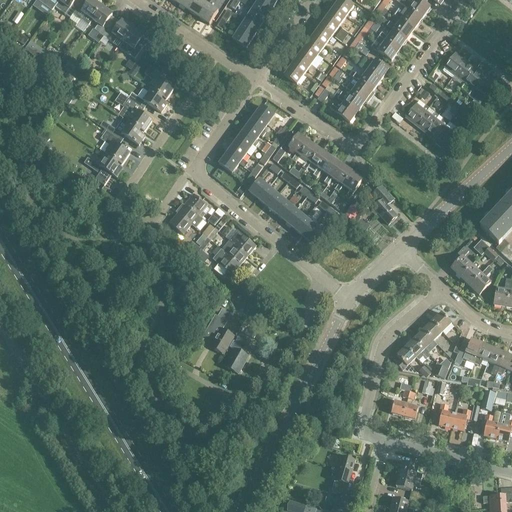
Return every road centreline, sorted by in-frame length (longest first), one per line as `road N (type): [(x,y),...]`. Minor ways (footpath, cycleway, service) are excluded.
road 1 (primary): [(166,511),(0,240)]
road 2 (residential): [(254,81),(336,136),(357,139),(465,0)]
road 3 (unclassified): [(212,511),(186,469),(184,444),(301,338),(323,280)]
road 4 (residential): [(190,170),(151,225),(121,203),(187,103),(200,99),(227,119)]
road 5 (unclassified): [(114,511),(0,327)]
road 6 (residential): [(383,441),(364,433),(363,424),(380,352),(441,290)]
road 7 (residential): [(323,280),(190,170)]
road 8 (unclassified): [(239,511),(309,376)]
road 9 (residential): [(400,251),(511,150)]
road 10 (residential): [(254,81),(135,0)]
road 11 (residential): [(511,472),(383,441)]
